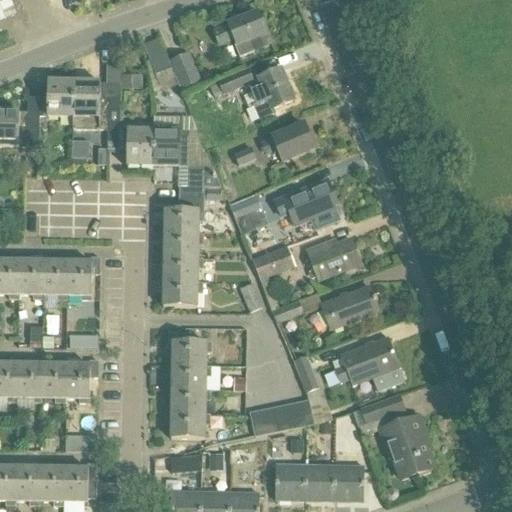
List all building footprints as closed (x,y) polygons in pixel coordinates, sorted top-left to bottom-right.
[(240,60),(255,53),(273,46),(264,22),(261,23),(257,15),(229,26),(229,28),(214,34),(219,47),(235,41),(237,46),(235,47),(240,60)] [(154,33),(160,48),(174,42),(168,28),(154,33)] [(295,45),(299,55),(321,46),(317,36),(295,45)] [(189,57),(171,64),(182,91),(200,84),(189,57)] [(248,71),(217,83),(223,98),(254,85),(248,71)] [(253,94),(257,104),(251,106),(258,122),(275,115),(273,112),(294,103),(293,100),(295,99),(291,89),(289,90),(281,72),(259,81),(263,90),(253,94)] [(156,81),(161,94),(162,95),(177,89),(177,88),(175,82),(172,75),(156,81)] [(122,94),(144,94),(144,80),(122,80),(122,94)] [(28,101),(28,119),(40,119),(40,120),(74,121),(75,84),(48,84),(48,101),(28,101)] [(75,84),(74,121),(74,133),(109,134),(109,132),(120,132),(121,87),(109,87),(108,90),(100,90),(101,85),(75,84)] [(20,115),(0,114),(0,148),(40,149),(40,120),(40,119),(28,119),(20,118),(20,115)] [(155,119),(155,133),(154,169),(187,170),(189,170),(189,153),(189,134),(197,134),(190,120),(155,119)] [(309,138),(304,127),(273,140),(273,141),(262,146),(267,157),(278,153),(283,165),(314,151),(313,148),(316,147),(312,137),(309,138)] [(127,169),(154,169),(155,133),(120,132),(109,132),(109,134),(108,152),(127,152),(127,169)] [(251,151),(234,158),(239,169),(255,162),(251,151)] [(165,213),(165,237),(199,237),(199,223),(204,223),(204,190),(220,190),(212,172),(203,171),(203,179),(187,179),(187,170),(178,170),(178,190),(180,190),(179,213),(165,213)] [(340,215),(328,184),(284,202),(295,229),(319,219),(321,223),(340,215)] [(256,198),(230,209),(242,238),(268,227),(261,211),(273,206),(269,197),(258,201),(256,198)] [(204,210),(205,224),(218,224),(217,210),(204,210)] [(203,237),(199,237),(165,237),(164,261),(198,261),(198,247),(203,247),(203,237)] [(318,284),(361,267),(351,243),(335,249),(333,244),(306,254),(318,284)] [(288,251),(253,264),(260,282),(295,269),(288,251)] [(68,265),(67,299),(81,299),(81,304),(91,304),(92,278),(100,278),(100,261),(91,261),(91,265),(68,265)] [(214,262),(198,261),(164,261),(164,285),(198,286),(198,272),(214,272),(214,262)] [(19,303),(19,298),(20,264),(0,263),(0,297),(9,298),(9,303),(19,303)] [(43,303),(43,298),(44,264),(20,264),(19,298),(33,298),(33,303),(43,303)] [(67,303),(67,299),(68,265),(44,264),(43,298),(57,299),(57,303),(67,303)] [(203,286),(198,286),(164,285),(163,310),(197,311),(197,296),(202,296),(203,286)] [(263,310),(253,287),(241,292),(251,315),(263,310)] [(331,334),(379,315),(375,304),(376,303),(375,300),(373,300),(369,289),(321,308),(331,334)] [(295,307),(272,316),(276,325),(298,316),(295,307)] [(42,344),(42,329),(30,329),(29,344),(42,344)] [(173,345),(173,368),(207,369),(207,355),(212,356),(212,345),(186,345),(186,336),(169,336),(169,345),(173,345)] [(352,389),(373,381),(378,394),(405,384),(389,341),(341,359),(345,369),(335,373),(340,386),(350,383),(352,389)] [(319,380),(315,381),(306,359),(294,364),(307,396),(323,390),(319,380)] [(66,368),(65,402),(79,402),(79,407),(89,407),(90,381),(97,381),(98,364),(89,364),(89,368),(66,368)] [(17,406),(17,401),(18,367),(0,366),(0,400),(7,401),(7,405),(17,406)] [(41,406),(41,402),(42,367),(18,367),(17,401),(31,401),(31,406),(41,406)] [(65,406),(65,402),(66,368),(42,367),(41,402),(55,402),(55,406),(65,406)] [(231,381),(216,382),(216,393),(237,393),(236,382),(252,382),(252,367),(231,368),(231,381)] [(211,369),(207,369),(173,368),(172,393),(206,393),(207,380),(211,380),(211,369)] [(449,370),(440,374),(449,394),(458,391),(449,370)] [(211,394),(206,393),(172,393),(172,416),(206,417),(206,404),(211,404),(211,394)] [(399,399),(354,415),(359,429),(404,413),(399,399)] [(297,406),(302,430),(314,428),(309,404),(297,406)] [(216,419),(234,420),(234,406),(216,406),(216,419)] [(297,406),(286,408),(291,433),(302,430),(297,406)] [(274,411),(279,435),(291,433),(286,408),(274,411)] [(274,411),(262,413),(266,437),(279,435),(274,411)] [(262,413),(250,415),(255,440),(266,437),(262,413)] [(371,436),(383,432),(386,441),(401,484),(433,472),(423,446),(428,445),(426,441),(419,419),(407,423),(404,414),(362,429),(363,433),(364,434),(366,436),(369,436),(371,436)] [(206,417),(172,416),(171,440),(167,440),(167,442),(206,442),(206,441),(205,427),(210,427),(210,417),(206,417)] [(172,476),(200,473),(199,458),(171,460),(172,476)] [(88,472),(65,472),(65,506),(78,506),(78,511),(89,511),(89,502),(97,502),(97,486),(98,469),(89,468),(88,472)] [(305,504),(306,469),(277,469),(276,504),(305,504)] [(306,469),(305,504),(334,505),(335,470),(306,469)] [(17,509),(17,505),(17,471),(0,470),(0,504),(7,505),(7,509),(17,509)] [(335,470),(334,505),(363,506),(364,470),(335,470)] [(41,471),(17,471),(17,505),(31,505),(30,510),(40,510),(40,505),(41,471)] [(65,510),(65,506),(65,472),(41,471),(40,505),(55,506),(54,510),(65,510)] [(200,511),(201,496),(172,496),(171,511),(200,511)] [(229,511),(230,497),(201,496),(200,511),(229,511)] [(230,497),(229,511),(259,511),(259,498),(230,497)]
